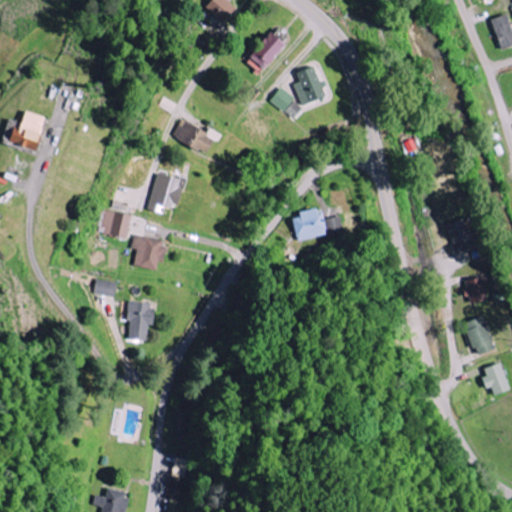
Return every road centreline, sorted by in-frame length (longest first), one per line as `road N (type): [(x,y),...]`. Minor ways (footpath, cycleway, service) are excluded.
road 1 (tertiary): [(297,0),(340,41),(363,87),(403,278),(435,374),(473,441),(511,484)]
road 2 (residential): [(147,511),(166,399),(205,316),(313,182),(329,170),(379,161)]
road 3 (tertiary): [(511,137),(459,0)]
road 4 (residential): [(260,0),(176,114)]
